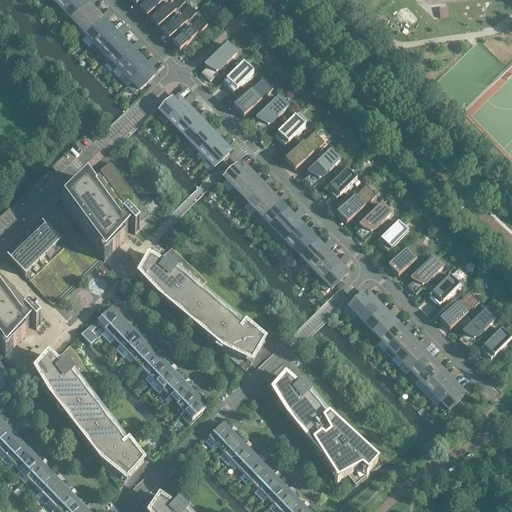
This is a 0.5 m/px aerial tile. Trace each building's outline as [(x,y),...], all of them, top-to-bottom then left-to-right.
[(78,0),(62,0),(57,6),(64,13),(78,0)] [(72,21),(88,5),(89,7),(93,3),(92,3),(91,0),(87,4),(82,0),(78,0),(64,13),(72,21)] [(156,10),(166,0),(145,0),(148,3),(139,11),(147,19),(156,11),(156,10)] [(167,22),(185,4),(181,0),(166,0),(156,10),(156,11),(159,14),(150,23),(158,31),(167,22)] [(178,33),(196,15),(185,4),(167,22),(170,26),(161,34),(169,42),(178,33)] [(96,13),(89,7),(88,5),(72,21),(79,29),(96,13)] [(448,18),(447,10),(439,11),(440,19),(448,18)] [(87,37),(103,21),(104,22),(108,19),(107,19),(107,15),(102,20),(96,13),(79,29),(87,37)] [(182,52),(207,27),(196,15),(178,33),(181,37),(172,46),(180,53),(182,52)] [(94,45),(111,29),(104,22),(103,21),(87,37),(94,45)] [(102,52),(118,36),(119,38),(123,34),(122,34),(122,31),(117,35),(111,29),(94,45),(102,52)] [(126,44),(119,38),(118,36),(102,52),(109,60),(126,44)] [(117,68),(133,52),(134,53),(138,50),(137,50),(137,46),(136,46),(132,51),(126,44),(109,60),(117,68)] [(226,68),(238,57),(228,46),(201,71),(203,73),(201,75),(210,83),(218,75),(216,74),(224,66),(226,68)] [(124,76),(141,60),(134,53),(133,52),(117,68),(113,72),(120,79),(123,75),(124,76)] [(132,83),(148,68),(149,69),(153,66),(152,65),(152,62),(151,62),(147,66),(141,60),(124,76),(125,76),(121,80),(127,86),(131,83),(132,83)] [(236,92),(254,75),(252,73),(253,72),(245,64),(246,64),(245,63),(223,84),(233,94),(236,92)] [(155,75),(149,69),(148,68),(132,83),(132,84),(128,87),(135,94),(138,91),(140,92),(148,84),(147,83),(155,75)] [(244,119),(273,91),(263,81),(233,109),(244,119)] [(169,122),(185,106),(186,107),(190,104),(189,100),(184,105),(178,99),(176,100),(175,99),(169,105),(161,113),(162,115),(158,118),(165,125),(168,121),(169,122)] [(278,121),(289,110),(279,99),(253,124),(255,126),(253,128),(261,137),(269,129),(268,127),(276,119),(278,121)] [(176,130),(193,114),(186,107),(185,106),(169,122),(176,130)] [(184,137),(200,122),(201,123),(205,120),(205,119),(204,116),(199,120),(193,114),(176,130),(184,137)] [(288,145),(305,129),(303,127),(304,125),(296,117),(275,138),(285,148),(287,145),(288,145)] [(208,129),(201,123),(200,122),(184,137),(191,145),(208,129)] [(199,153),(215,137),(216,138),(220,135),(219,132),(219,131),(214,136),(208,129),(191,145),(199,153)] [(295,173),(324,145),(314,134),(285,162),(295,173)] [(206,161),(223,145),(216,138),(215,137),(199,153),(206,161)] [(223,161),(229,155),(228,154),(230,152),(223,145),(206,161),(207,161),(203,165),(210,172),(213,168),(214,169),(223,161)] [(329,175),(341,163),(331,153),(304,178),(306,180),(304,182),(313,190),(321,182),(319,181),(327,173),(329,175)] [(253,167),(257,164),(255,162),(247,170),(249,172),(253,167)] [(103,260),(109,253),(119,242),(123,238),(130,230),(135,236),(140,231),(135,226),(136,225),(138,224),(139,225),(145,220),(146,220),(147,221),(151,218),(116,170),(115,171),(110,164),(99,172),(100,173),(95,177),(93,176),(90,179),(88,181),(87,181),(85,183),(83,185),(69,200),(72,205),(66,211),(62,206),(49,219),(65,236),(62,239),(59,242),(52,249),(45,256),(38,263),(31,269),(24,276),(31,284),(53,306),(102,259),(104,263),(105,262),(103,260)] [(233,189),(250,173),(251,174),(254,171),(253,167),(249,172),(247,170),(243,166),(238,170),(237,169),(234,172),(225,180),(233,189)] [(261,168),(259,166),(254,171),(251,174),(253,176),(261,168)] [(339,199),(357,182),(355,180),(356,179),(348,171),(349,171),(348,170),(326,191),(336,201),(339,198),(339,199)] [(241,197),(257,181),(253,176),(251,174),(250,173),(233,189),(241,197)] [(268,183),(272,179),(270,178),(262,186),(264,187),(268,183)] [(248,204),(265,189),(266,190),(269,187),(269,186),(268,183),(264,187),(262,186),(257,181),(241,197),(248,204)] [(276,183),(274,182),(269,187),(266,190),(268,191),(276,183)] [(347,226),(376,198),(366,187),(336,216),(347,226)] [(268,191),(266,190),(265,189),(248,204),(249,205),(245,208),(252,215),(255,212),(256,212),(272,196),(268,191)] [(283,198),(287,195),(285,193),(277,201),(279,203),(283,198)] [(263,220),(280,204),(281,205),(284,202),(283,198),(279,203),(277,201),(272,196),(256,212),(256,213),(253,216),(259,223),(263,219),(263,220)] [(291,199),(289,197),(284,202),(281,205),(282,207),(291,199)] [(66,211),(72,205),(69,200),(66,202),(65,202),(62,205),(62,206),(66,211)] [(282,207),(281,205),(280,204),(263,220),(271,228),(287,212),(282,207)] [(381,228),(392,217),(382,206),(356,231),(358,233),(356,235),(364,243),(372,236),(371,234),(379,226),(381,228)] [(298,214),(302,210),(300,209),(292,217),(294,218),(298,214)] [(278,235),(295,220),(296,221),(299,218),(299,217),(298,214),(294,218),(292,217),(287,212),(271,228),(278,235)] [(306,214),(304,213),(299,218),(296,221),(297,222),(306,214)] [(286,243),(302,227),(297,222),(296,221),(295,220),(278,235),(286,243)] [(391,252),(408,235),(406,233),(407,232),(400,224),(399,223),(378,244),(388,254),(390,252),(391,252)] [(313,229),(317,226),(315,224),(307,232),(309,234),(313,229)] [(59,242),(43,225),(36,232),(52,249),(59,242)] [(293,251),(310,235),(311,236),(314,233),(313,230),(313,229),(309,234),(307,232),(302,227),(286,243),(293,251)] [(321,230),(319,229),(314,233),(311,236),(313,238),(321,230)] [(52,249),(36,232),(28,238),(45,256),(52,249)] [(313,238),(311,236),(310,235),(293,251),(301,259),(317,243),(313,238)] [(45,256),(28,238),(21,245),(38,263),(45,256)] [(126,242),(123,238),(119,242),(109,253),(112,255),(126,242)] [(328,245),(332,242),(330,240),(322,248),(324,249),(328,245)] [(398,280),(427,251),(417,241),(388,269),(398,280)] [(308,267),(325,251),(326,252),(329,249),(329,248),(328,245),(324,249),(322,248),(317,243),(301,259),(298,263),(304,270),(308,266),(308,267)] [(336,245),(334,244),(329,249),(326,252),(327,253),(336,245)] [(38,263),(21,245),(14,252),(31,269),(38,263)] [(144,274),(144,276),(146,279),(145,281),(149,285),(146,289),(246,373),(250,367),(256,356),(264,342),(248,329),(246,327),(246,328),(204,293),(200,290),(201,289),(201,288),(206,282),(172,248),(167,253),(164,256),(159,261),(157,263),(158,266),(157,268),(154,266),(152,266),(149,267),(148,268),(146,270),(145,272),(144,274)] [(327,253),(326,252),(325,251),(308,267),(316,274),(332,258),(327,253)] [(31,269),(14,252),(7,259),(24,276),(31,269)] [(112,255),(109,253),(103,260),(105,262),(107,264),(112,255)] [(343,260),(347,257),(345,255),(337,263),(339,265),(343,260)] [(323,282),(340,266),(341,267),(344,264),(343,261),(343,260),(339,265),(337,263),(332,258),(316,274),(323,282)] [(432,281),(444,270),(434,259),(407,284),(409,286),(407,288),(416,297),(424,289),(422,287),(430,279),(432,281)] [(158,266),(157,263),(156,264),(149,260),(141,273),(144,276),(144,274),(145,272),(146,270),(148,268),(149,267),(152,266),(154,266),(157,268),(158,267),(158,266)] [(344,264),(341,267),(342,269),(351,261),(349,260),(344,264)] [(340,283),(343,279),(342,278),(347,274),(342,269),(341,267),(340,266),(323,282),(324,283),(320,286),(327,293),(330,289),(331,291),(340,283)] [(145,281),(146,279),(144,276),(141,273),(137,276),(145,282),(145,281)] [(442,306),(460,289),(458,287),(459,285),(451,277),(429,298),(434,302),(439,308),(442,305),(442,306)] [(17,292),(6,280),(0,284),(0,294),(14,317),(24,309),(38,324),(44,319),(17,292)] [(373,301),(378,297),(382,293),(380,292),(372,299),(373,301)] [(5,355),(11,349),(17,341),(24,334),(31,326),(36,331),(41,327),(38,324),(24,309),(14,317),(0,294),(0,357),(3,355),(5,358),(6,357),(5,355)] [(452,330),(479,305),(469,294),(449,313),(439,322),(450,333),(452,330)] [(358,318),(375,302),(376,304),(379,300),(378,297),(373,301),(372,299),(368,295),(363,300),(362,299),(360,300),(358,302),(350,310),(358,318)] [(379,300),(376,304),(377,305),(386,297),(384,296),(379,300)] [(366,326),(382,310),(377,305),(376,304),(375,302),(358,318),(366,326)] [(393,312),(397,309),(395,307),(387,315),(388,317),(393,312)] [(97,339),(91,333),(99,326),(104,331),(119,317),(112,310),(109,313),(107,311),(93,324),(92,325),(91,326),(81,336),(81,337),(91,346),(98,339),(97,339)] [(373,334),(390,318),(391,319),(394,316),(393,312),(388,317),(387,315),(382,310),(366,326),(373,334)] [(401,313),(399,311),(394,316),(391,319),(392,321),(401,313)] [(484,335),(495,323),(485,313),(459,338),(461,340),(459,341),(467,350),(475,342),(474,341),(482,333),(484,335)] [(109,343),(131,321),(130,320),(126,324),(119,317),(104,331),(105,332),(101,336),(109,343)] [(381,342),(397,326),(392,321),(391,319),(390,318),(373,334),(381,342)] [(119,347),(135,333),(129,327),(133,323),(131,321),(109,343),(110,345),(114,341),(119,347)] [(408,328),(412,324),(410,323),(402,330),(403,332),(408,328)] [(388,349),(405,333),(406,335),(409,331),(408,328),(403,332),(402,330),(397,326),(381,342),(388,349)] [(416,328),(414,327),(406,335),(407,336),(416,328)] [(494,359),(511,342),(509,340),(510,339),(503,331),(502,330),(481,351),(484,355),(486,356),(491,361),(493,359),(494,359)] [(123,358),(146,336),(144,334),(140,339),(135,333),(119,347),(125,353),(122,357),(123,358)] [(407,336),(406,335),(405,333),(388,349),(396,357),(412,341),(407,336)] [(27,338),(24,334),(17,341),(11,349),(13,351),(27,338)] [(134,362),(149,348),(143,342),(148,338),(146,336),(123,358),(125,360),(128,356),(134,362)] [(423,343),(427,340),(425,338),(417,346),(418,348),(423,343)] [(403,365),(420,349),(421,350),(424,347),(423,343),(418,348),(417,346),(412,341),(396,357),(403,365)] [(431,344),(429,342),(424,347),(421,350),(422,352),(424,350),(431,344)] [(431,344),(424,350),(429,355),(435,349),(431,344)] [(42,372),(42,375),(42,376),(40,378),(43,383),(39,385),(119,490),(131,477),(144,463),(129,444),(128,445),(95,401),(92,398),(93,397),(94,396),(100,392),(70,347),(60,356),(55,362),(55,365),(54,367),(52,365),(49,365),(48,365),(47,365),(46,366),(44,367),(43,368),(42,370),(42,371),(42,372)] [(138,373),(160,351),(159,349),(155,354),(149,348),(134,362),(140,368),(136,371),(138,373)] [(13,351),(11,349),(5,355),(6,357),(8,359),(13,351)] [(422,352),(421,350),(420,349),(403,365),(411,373),(427,357),(422,352)] [(435,349),(429,355),(433,360),(440,354),(435,349)] [(148,377),(163,363),(158,357),(162,353),(160,351),(138,373),(139,375),(143,371),(148,377)] [(438,359),(442,355),(440,354),(433,360),(432,362),(433,363),(438,359)] [(418,380),(435,364),(436,366),(439,363),(439,362),(438,359),(433,363),(432,362),(427,357),(411,373),(418,380)] [(55,365),(55,362),(54,362),(49,358),(38,369),(42,375),(42,372),(42,371),(42,370),(43,368),(44,367),(46,366),(47,365),(48,365),(49,365),(52,365),(54,367),(55,366),(55,365)] [(446,359),(444,358),(439,363),(436,366),(437,367),(446,359)] [(152,388),(175,366),(173,364),(169,369),(163,363),(148,377),(154,383),(150,386),(152,388)] [(437,367),(436,366),(435,364),(418,380),(426,388),(442,372),(437,367)] [(159,396),(163,392),(178,378),(172,372),(176,368),(175,366),(152,388),(159,396)] [(42,375),(38,369),(34,371),(40,378),(42,376),(42,375)] [(453,374),(457,371),(455,369),(447,377),(448,379),(453,374)] [(433,396),(450,380),(451,381),(454,378),(453,374),(448,379),(447,377),(442,372),(426,388),(426,389),(423,392),(429,399),(433,395),(433,396)] [(461,375),(459,373),(454,378),(451,381),(452,383),(461,375)] [(166,403),(189,381),(188,379),(183,383),(178,378),(163,392),(169,398),(165,401),(166,403)] [(350,440),(349,441),(328,416),(311,395),(312,394),(304,385),(301,387),(298,389),(286,379),(279,387),(277,389),(269,398),(332,475),(335,484),(337,483),(337,484),(340,482),(340,481),(348,477),(349,478),(354,485),(355,486),(366,477),(366,478),(369,474),(368,474),(371,471),(378,463),(374,459),(351,438),(350,440)] [(441,404),(457,388),(452,383),(451,381),(450,380),(433,396),(434,397),(430,400),(437,407),(440,403),(441,404)] [(177,407),(192,393),(187,387),(191,383),(189,381),(166,403),(168,405),(172,401),(177,407)] [(464,395),(457,388),(441,404),(449,412),(460,401),(459,400),(464,395)] [(181,418),(204,396),(202,394),(198,398),(192,393),(177,407),(183,413),(179,416),(181,418)] [(202,413),(207,408),(201,402),(205,398),(204,396),(181,418),(190,427),(203,415),(202,413)] [(350,440),(351,438),(329,415),(328,416),(349,441),(350,440)] [(212,451),(235,429),(234,427),(229,431),(223,425),(218,430),(217,429),(207,438),(215,446),(211,449),(212,451)] [(0,448),(18,431),(16,429),(12,434),(5,427),(0,431),(0,448)] [(223,455),(238,440),(233,434),(237,430),(235,429),(212,451),(214,452),(218,449),(223,455)] [(0,451),(6,457),(21,443),(15,437),(19,433),(18,431),(0,448),(0,451)] [(227,466),(250,444),(248,442),(244,446),(238,440),(223,455),(220,458),(227,466)] [(9,468),(32,446),(30,444),(26,449),(21,443),(6,457),(2,461),(9,468)] [(238,470),(253,455),(247,449),(252,445),(250,444),(227,466),(229,467),(232,464),(238,470)] [(20,472),(35,458),(29,452),(34,448),(32,446),(9,468),(11,470),(14,466),(20,472)] [(241,481),(264,459),(263,457),(258,461),(253,455),(238,470),(244,476),(240,479),(241,481)] [(24,483),(46,461),(45,459),(41,463),(35,458),(20,472),(16,476),(24,483)] [(252,485),(267,470),(262,464),(266,460),(264,459),(241,481),(243,482),(247,479),(252,485)] [(34,487),(49,473),(44,467),(48,463),(46,461),(24,483),(25,485),(29,481),(34,487)] [(256,496),(279,473),(277,472),(273,476),(267,470),(252,485),(258,490),(254,494),(256,496)] [(38,498),(61,476),(59,474),(55,479),(49,473),(34,487),(40,493),(36,497),(38,498)] [(267,500),(282,485),(276,479),(280,475),(279,473),(256,496),(263,503),(267,500)] [(49,502),(64,488),(58,482),(63,478),(61,476),(38,498),(40,500),(43,496),(49,502)] [(270,511),(293,488),(292,487),(287,491),(282,485),(267,500),(272,505),(269,509),(270,511)] [(51,511),(53,511),(75,491),(74,489),(70,494),(64,488),(49,502),(55,508),(51,511)] [(283,511),(296,500),(291,494),(295,490),(293,488),(270,511),(271,511),(283,511)] [(58,511),(68,511),(78,503),(73,497),(77,493),(75,491),(53,511),(56,511),(58,511)] [(187,511),(179,504),(176,506),(174,509),(169,506),(160,500),(154,510),(152,511),(187,511)] [(298,511),(308,503),(306,502),(302,506),(296,500),(283,511),(298,511)] [(83,511),(90,506),(88,504),(84,509),(78,503),(68,511),(83,511)] [(307,511),(305,509),(309,505),(308,503),(298,511),(307,511)]
